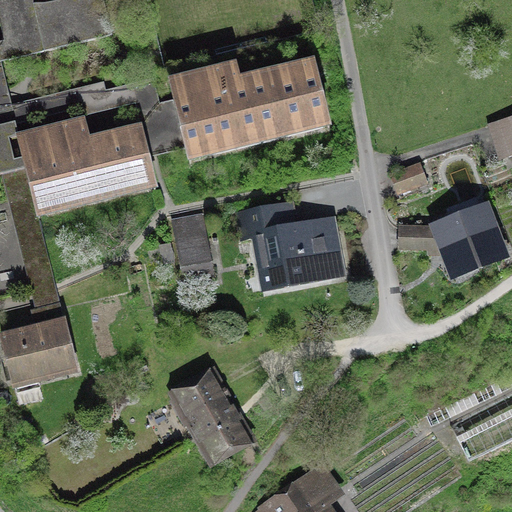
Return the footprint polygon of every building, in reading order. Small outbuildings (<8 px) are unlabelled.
[(0,0),(0,20),(5,41),(0,42),(0,57),(1,63),(113,35),(103,0),(57,0),(34,6),(32,0),(0,0)] [(18,133),(16,125),(85,108),(87,116),(135,104),(140,125),(144,124),(152,157),(182,150),(170,102),(159,105),(152,79),(106,91),(104,83),(12,105),(1,63),(0,57),(0,174),(1,174),(9,203),(19,246),(30,288),(31,294),(32,298),(35,310),(31,311),(34,326),(63,319),(55,287),(38,219),(25,168),(23,158),(15,160),(10,139),(18,137),(17,133),(18,133)] [(233,60),(164,78),(170,102),(182,150),(185,163),(329,127),(312,57),(237,76),(233,60)] [(18,133),(17,133),(18,137),(23,158),(25,168),(38,219),(160,189),(152,157),(144,124),(140,125),(92,137),(87,116),(18,133)] [(511,158),(511,117),(487,126),(498,163),(511,158)] [(428,188),(421,165),(389,177),(397,199),(428,188)] [(499,256),(482,211),(434,229),(409,228),(409,247),(442,248),(451,274),(499,256)] [(342,274),(331,223),(293,230),(290,212),(250,220),(264,289),(342,274)] [(214,278),(202,214),(171,220),(183,284),(214,278)] [(0,334),(0,336),(14,391),(80,374),(66,318),(63,319),(34,326),(0,334)] [(511,365),(421,408),(431,432),(511,394),(511,365)] [(214,381),(180,400),(214,461),(248,442),(214,381)] [(511,396),(449,428),(468,464),(511,441),(511,396)] [(335,511),(344,506),(320,469),(257,511),(335,511)]
